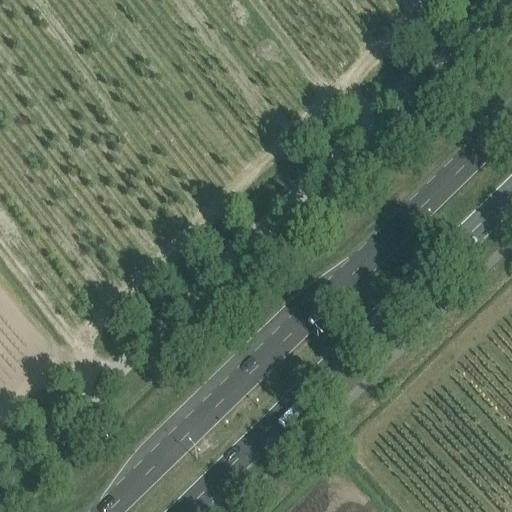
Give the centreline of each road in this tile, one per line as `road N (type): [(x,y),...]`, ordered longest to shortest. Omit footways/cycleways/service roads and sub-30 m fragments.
road 1 (unclassified): [(0,482),(495,0)]
road 2 (primary): [(511,117),(106,511)]
road 3 (primary): [(185,511),(511,194)]
